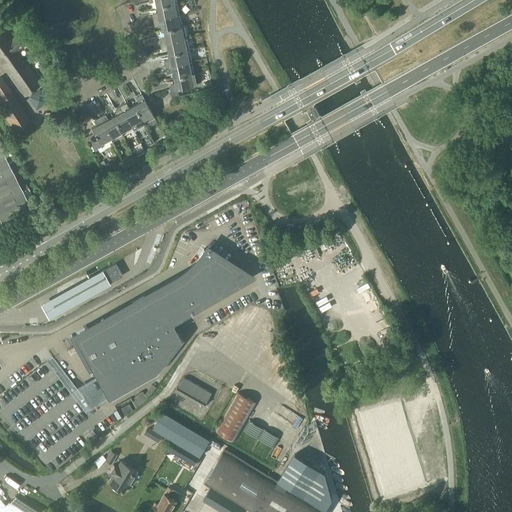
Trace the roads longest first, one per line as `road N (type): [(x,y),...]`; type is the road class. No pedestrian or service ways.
road 1 (secondary): [(0,307),(511,22)]
road 2 (secondary): [(476,0),(0,271)]
road 3 (residential): [(122,0),(135,60),(130,73),(83,97)]
